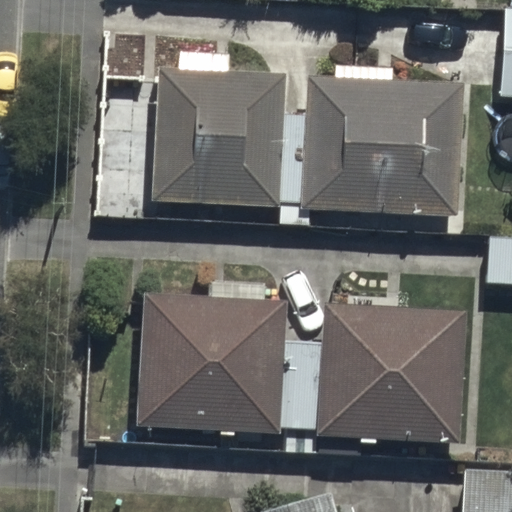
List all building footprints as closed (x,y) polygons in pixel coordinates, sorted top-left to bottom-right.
[(511,0),(502,0),(501,88),(511,88),(511,0)] [(454,207),(459,76),(303,68),(302,102),(278,101),(280,62),(153,57),(148,191),(274,196),(273,219),(305,220),(306,202),(454,207)] [(511,276),(511,228),(487,228),(486,276),(511,276)] [(455,433),(462,300),(319,294),(318,333),(281,331),(283,289),(260,288),(260,274),(206,271),(205,289),(142,286),(136,414),(282,421),(281,446),(317,447),(318,427),(455,433)] [(511,511),(511,460),(459,458),(456,511),(511,511)] [(335,511),(326,482),(239,510),(240,511),(335,511)]
